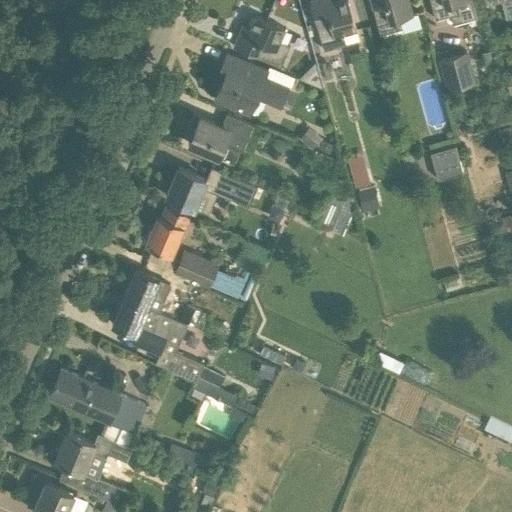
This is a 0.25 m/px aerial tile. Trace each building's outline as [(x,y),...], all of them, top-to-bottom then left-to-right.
[(324,50),(346,44),(343,34),(356,30),(347,0),(345,0),(335,3),(334,0),(313,0),(310,1),(324,50)] [(370,0),(380,35),(402,29),(400,18),(413,15),(408,0),(370,0)] [(429,0),(435,19),(458,13),(455,3),(464,0),(429,0)] [(511,0),(490,0),(491,4),(501,1),(505,18),(511,16),(511,0)] [(233,47),(280,67),(289,45),(280,41),(285,29),(255,16),(250,28),(243,25),(233,47)] [(494,50),(482,52),(485,64),(497,61),(494,50)] [(439,59),(448,90),(475,82),(466,51),(439,59)] [(265,100),(280,106),(290,111),(298,92),(264,77),(267,70),(226,53),(217,76),(222,78),(214,97),(249,113),(257,93),(266,97),(265,100)] [(303,81),(324,90),(318,67),(303,81)] [(509,95),(511,94),(511,72),(503,75),(509,95)] [(234,163),(239,149),(242,151),(254,125),(229,114),(224,126),(200,116),(188,143),(234,163)] [(500,146),(511,142),(511,132),(510,126),(496,130),(500,146)] [(299,138),(312,149),(322,138),(309,127),(299,138)] [(322,139),(318,147),(330,153),(334,145),(322,139)] [(456,146),(431,153),(439,180),(463,173),(456,146)] [(257,186),(240,178),(212,166),(207,178),(179,166),(166,196),(207,213),(216,192),(249,206),(257,186)] [(370,183),(367,171),(352,175),(355,187),(370,183)] [(374,187),(358,191),(363,212),(379,208),(374,187)] [(158,214),(146,244),(170,254),(182,225),(184,226),(189,214),(167,205),(163,216),(158,214)] [(284,210),(273,205),(268,217),(279,222),(284,210)] [(184,249),(175,271),(209,285),(218,264),(184,249)] [(136,268),(124,296),(158,310),(163,297),(164,298),(170,284),(159,279),(160,278),(136,268)] [(136,334),(132,341),(169,357),(165,365),(196,380),(198,376),(203,365),(205,361),(177,349),(188,323),(181,320),(158,310),(124,296),(112,324),(136,334)] [(181,320),(188,323),(202,329),(209,313),(203,311),(203,310),(188,304),(181,320)] [(300,372),(305,362),(296,358),(291,367),(300,372)] [(275,367),(263,364),(259,376),(272,380),(275,367)] [(203,365),(198,376),(212,382),(218,385),(223,374),(203,365)] [(146,404),(61,368),(50,395),(107,420),(101,434),(124,444),(130,430),(133,432),(146,404)] [(212,382),(206,394),(233,407),(239,395),(218,385),(212,382)] [(124,444),(101,434),(99,433),(95,442),(68,430),(55,459),(75,468),(68,482),(98,495),(105,480),(83,471),(92,451),(107,457),(109,453),(126,460),(131,447),(124,444)] [(173,443),(168,457),(189,465),(187,469),(194,472),(201,454),(173,443)] [(131,492),(105,480),(98,495),(125,507),(131,492)] [(66,511),(74,493),(45,481),(33,511),(35,511),(66,511)] [(203,492),(205,493),(214,496),(218,486),(207,481),(203,492)] [(120,511),(123,506),(107,499),(101,511),(120,511)]
